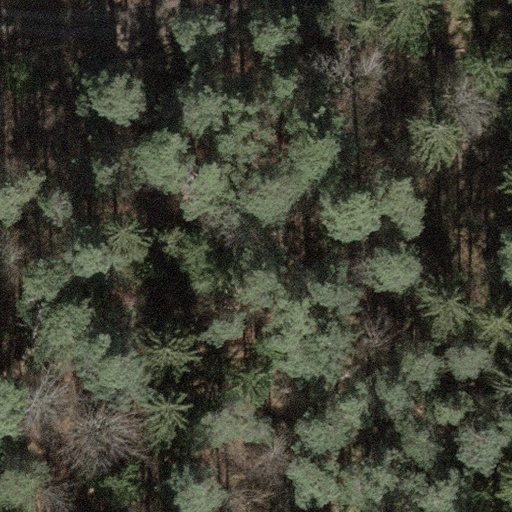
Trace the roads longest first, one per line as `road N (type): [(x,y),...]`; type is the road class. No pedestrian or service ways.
road 1 (track): [(0,209),(270,0)]
road 2 (track): [(206,0),(70,8),(0,0)]
